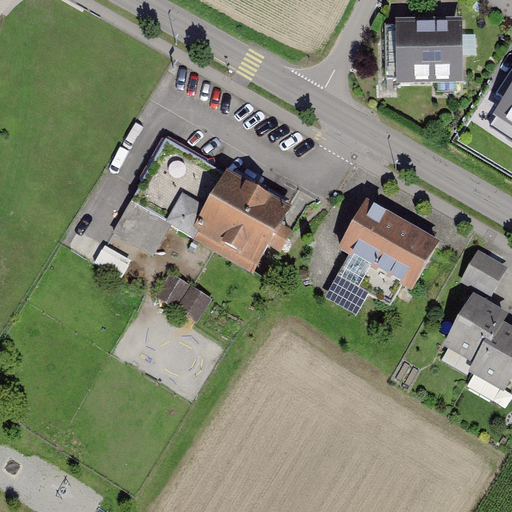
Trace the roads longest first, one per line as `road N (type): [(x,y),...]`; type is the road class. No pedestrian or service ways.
road 1 (tertiary): [(511,216),(318,103)]
road 2 (tertiary): [(318,103),(137,0)]
